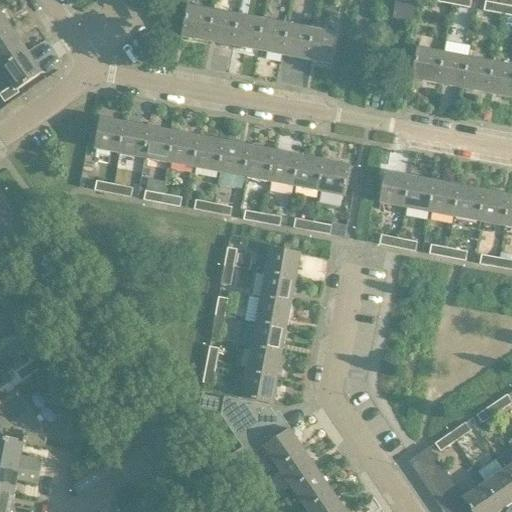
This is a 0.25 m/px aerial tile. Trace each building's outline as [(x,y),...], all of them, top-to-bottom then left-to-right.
[(395,0),(393,18),(412,22),(416,0),(395,0)] [(452,0),(451,6),(469,9),(471,0),(452,0)] [(483,12),(501,15),(503,6),(485,3),(483,12)] [(511,7),(503,6),(501,15),(511,17),(511,7)] [(182,37),(207,42),(213,12),(187,7),(182,37)] [(0,40),(13,31),(0,12),(0,40)] [(232,47),(237,16),(213,12),(207,42),(232,47)] [(257,51),(262,21),(237,16),(232,47),(257,51)] [(281,56),(287,25),(262,21),(257,51),(281,56)] [(306,61),(312,30),(287,25),(281,56),(306,61)] [(312,30),(306,61),(331,65),(337,35),(312,30)] [(0,75),(3,73),(1,70),(27,52),(13,31),(0,40),(0,75)] [(411,80),(437,85),(442,54),(417,50),(411,80)] [(41,74),(27,52),(1,70),(3,73),(12,86),(0,94),(0,97),(4,103),(18,93),(17,91),(41,74)] [(467,59),(442,54),(437,85),(461,90),(467,59)] [(492,64),(467,59),(461,90),(486,94),(492,64)] [(511,94),(511,67),(492,64),(486,94),(511,99),(511,94)] [(120,155),(125,124),(100,119),(94,150),(120,155)] [(125,124),(120,155),(144,159),(150,129),(125,124)] [(144,159),(169,164),(175,133),(150,129),(144,159)] [(169,164),(194,169),(200,138),(175,133),(169,164)] [(194,169),(219,173),(225,143),(200,138),(194,169)] [(219,173),(244,178),(250,148),(225,143),(219,173)] [(244,178),(269,183),(275,152),(250,148),(244,178)] [(269,183),(294,188),(300,157),(275,152),(269,183)] [(294,188),(319,192),(324,162),(300,157),(294,188)] [(350,167),(324,162),(319,192),(344,197),(350,167)] [(385,173),(379,204),(405,209),(411,178),(385,173)] [(411,178),(405,209),(430,213),(435,183),(411,178)] [(112,195),(114,186),(96,182),(94,191),(112,195)] [(435,183),(430,213),(455,218),(460,188),(435,183)] [(132,189),(114,186),(112,195),(130,198),(132,189)] [(460,188),(455,218),(480,223),(485,192),(460,188)] [(161,204),(163,195),(145,192),(143,201),(161,204)] [(485,192),(480,223),(504,227),(510,197),(485,192)] [(181,198),(163,195),(161,204),(179,208),(181,198)] [(212,214),(213,205),(195,201),(194,210),(212,214)] [(231,208),(213,205),(212,214),(230,217),(231,208)] [(243,220),(261,223),(263,214),(245,211),(243,220)] [(281,217),(263,214),(261,223),(279,226),(281,217)] [(293,229),(311,232),(313,223),(295,220),(293,229)] [(331,227),(313,223),(311,232),(329,236),(331,227)] [(379,245),(397,249),(399,240),(381,236),(379,245)] [(417,243),(399,240),(397,249),(415,252),(417,243)] [(447,258),(448,249),(430,246),(429,255),(447,258)] [(228,249),(224,267),(233,269),(237,251),(228,249)] [(270,249),(265,275),(296,280),(301,255),(270,249)] [(466,253),(448,249),(447,258),(465,262),(466,253)] [(497,268),(499,259),(481,255),(479,265),(497,268)] [(239,256),(237,267),(249,270),(251,258),(239,256)] [(511,261),(499,259),(497,268),(511,270),(511,261)] [(230,287),(233,269),(224,267),(221,285),(230,287)] [(296,280),(265,275),(260,299),(291,305),(296,280)] [(215,316),(224,318),(228,300),(219,298),(215,316)] [(260,299),(256,324),(286,330),(291,305),(260,299)] [(221,336),(224,318),(215,316),(212,334),(221,336)] [(286,330),(256,324),(251,349),(282,355),(286,330)] [(210,348),(206,366),(215,368),(219,350),(210,348)] [(251,349),(246,373),(277,379),(282,355),(251,349)] [(9,356),(0,361),(0,366),(3,371),(14,364),(9,356)] [(212,386),(215,368),(206,366),(203,384),(212,386)] [(0,386),(9,380),(3,371),(0,373),(0,403),(1,404),(0,403),(0,402),(0,386)] [(277,379),(246,373),(241,399),(272,405),(277,379)] [(17,391),(0,403),(1,404),(0,403),(0,433),(1,435),(0,439),(23,444),(44,448),(46,434),(41,433),(42,428),(17,391)] [(507,396),(492,406),(497,414),(511,403),(507,396)] [(250,457),(264,448),(289,430),(283,420),(282,419),(281,419),(280,420),(277,421),(268,407),(225,399),(221,416),(250,457)] [(482,424),(497,414),(492,406),(476,416),(482,424)] [(465,424),(450,434),(455,442),(470,432),(465,424)] [(278,469),(304,451),(289,430),(264,448),(278,469)] [(440,452),(455,442),(450,434),(435,445),(440,452)] [(0,465),(39,473),(41,461),(21,457),(23,444),(0,439),(0,438),(0,465)] [(409,462),(415,473),(435,459),(428,449),(409,462)] [(293,490),(318,472),(304,451),(278,469),(293,490)] [(239,455),(235,454),(224,462),(230,471),(244,461),(239,455)] [(442,469),(435,459),(415,473),(422,482),(442,469)] [(39,473),(0,465),(0,491),(14,494),(16,481),(37,485),(39,473)] [(429,492),(449,479),(442,469),(422,482),(429,492)] [(502,510),(511,503),(511,480),(505,470),(484,485),(502,510)] [(244,492),(252,487),(242,472),(234,477),(244,492)] [(307,511),(333,493),(318,472),(293,490),(307,511)] [(456,489),(449,479),(429,492),(436,502),(456,489)] [(499,511),(502,510),(484,485),(463,499),(469,509),(471,511),(499,511)] [(262,502),(252,487),(244,492),(254,507),(262,502)] [(442,511),(462,499),(456,489),(436,502),(442,511)] [(0,511),(31,511),(32,511),(11,507),(14,494),(0,491),(0,511)] [(307,511),(345,511),(333,493),(307,511)] [(463,499),(462,499),(442,511),(464,511),(469,509),(463,499)]
